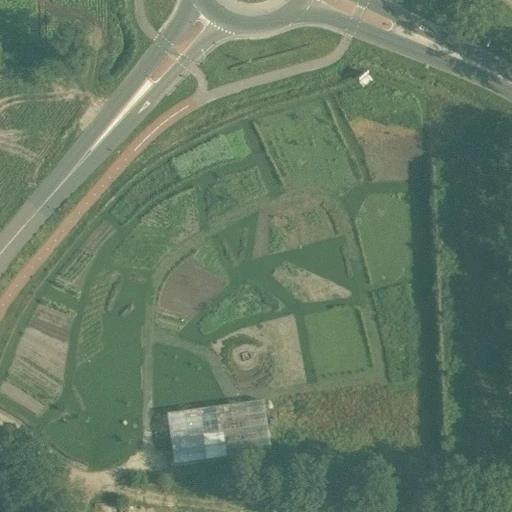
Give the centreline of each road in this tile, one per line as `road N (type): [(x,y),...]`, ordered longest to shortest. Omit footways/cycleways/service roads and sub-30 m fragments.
road 1 (tertiary): [(0,252),(211,10)]
road 2 (primary): [(511,83),(329,0)]
